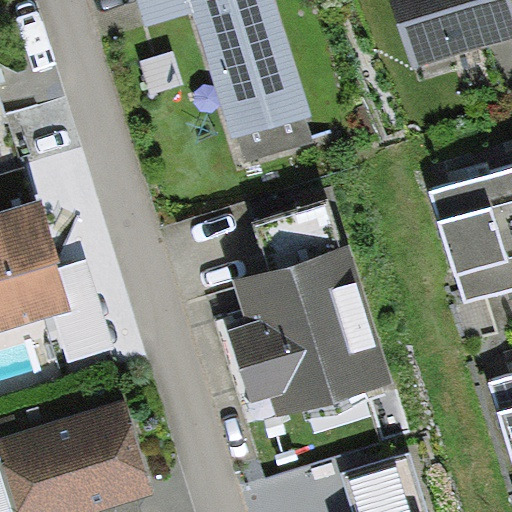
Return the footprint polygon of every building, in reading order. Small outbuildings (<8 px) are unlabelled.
[(228,138),(297,117),(261,0),(139,0),(147,27),(190,14),(228,138)] [(501,41),(489,0),(389,0),(407,66),(501,41)] [(511,169),(425,195),(467,334),(493,327),(486,302),(511,293),(511,169)] [(0,332),(60,314),(28,209),(0,217),(0,332)] [(277,414),(378,384),(326,209),(253,230),(267,278),(236,287),(250,335),(226,342),(242,397),(270,389),(277,414)] [(58,261),(79,351),(114,343),(93,253),(58,261)] [(511,370),(483,379),(511,477),(511,370)] [(0,480),(9,511),(69,511),(128,494),(103,415),(0,446),(0,480)] [(417,511),(401,461),(334,481),(343,511),(417,511)]
